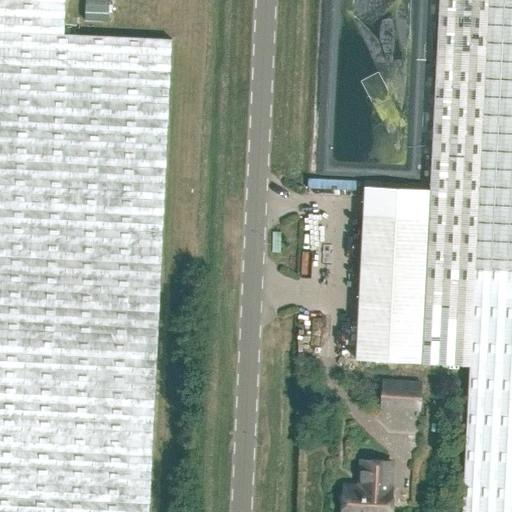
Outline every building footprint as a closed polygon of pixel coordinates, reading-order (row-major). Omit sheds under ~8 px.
[(64,28),(65,0),(0,0),(0,511),(149,511),(171,39),(166,39),(64,34),(64,28)] [(109,0),(85,0),(85,21),(108,22),(109,0)] [(511,511),(511,0),(438,0),(429,190),(421,363),(469,366),(461,511),(511,511)] [(363,215),(356,359),(421,363),(429,190),(365,186),(363,215)] [(420,382),(404,381),(402,410),(418,410),(420,382)] [(390,489),(391,462),(361,461),(360,487),(343,486),(343,490),(339,493),(339,500),(342,503),(341,511),(390,511),(392,489),(390,489)]
